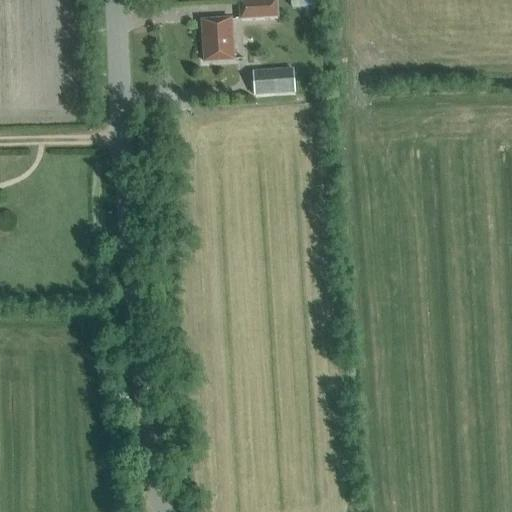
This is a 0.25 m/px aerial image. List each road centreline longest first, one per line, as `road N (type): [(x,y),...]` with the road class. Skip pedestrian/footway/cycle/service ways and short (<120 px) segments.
road 1 (tertiary): [(160,511),(137,338),(114,0)]
road 2 (track): [(121,139),(0,141)]
